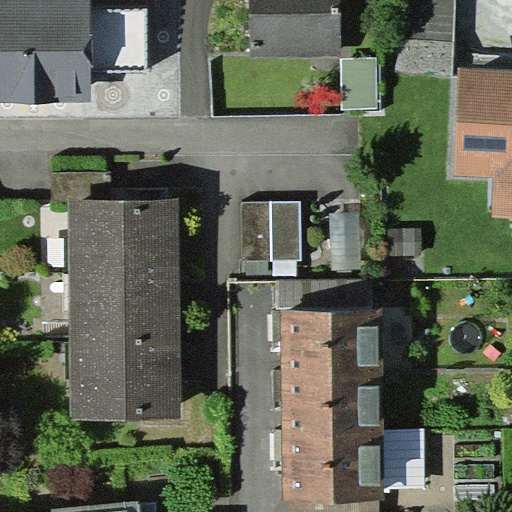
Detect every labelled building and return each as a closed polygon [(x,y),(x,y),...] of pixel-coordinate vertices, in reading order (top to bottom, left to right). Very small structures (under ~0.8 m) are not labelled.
[(81,0),(0,0),(0,95),(83,94),(81,0)] [(339,0),(257,0),(258,51),(340,50),(339,0)] [(511,77),(464,74),(459,169),(501,171),(499,214),(511,214),(511,77)] [(302,199),(239,200),(240,263),(302,263),(302,199)] [(173,203),(76,204),(78,409),(174,409),(173,203)] [(373,313),(282,314),(286,494),(376,492),(373,313)] [(126,511),(125,503),(32,511),(126,511)]
